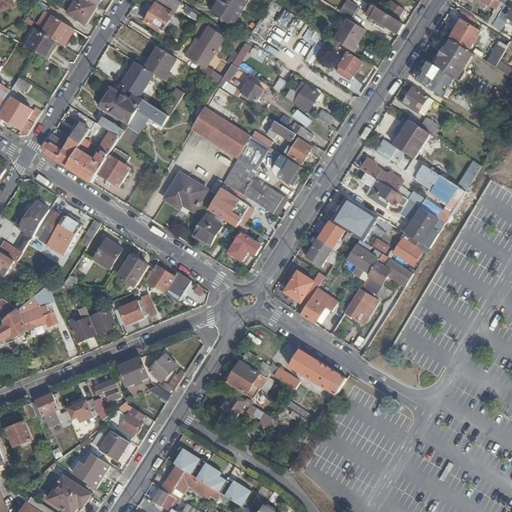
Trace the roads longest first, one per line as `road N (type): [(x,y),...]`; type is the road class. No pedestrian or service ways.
road 1 (residential): [(440,0),(253,289)]
road 2 (residential): [(225,310),(0,403)]
road 3 (residential): [(26,159),(225,293)]
road 4 (residential): [(126,0),(26,159)]
road 5 (residential): [(173,415),(285,485),(312,511)]
